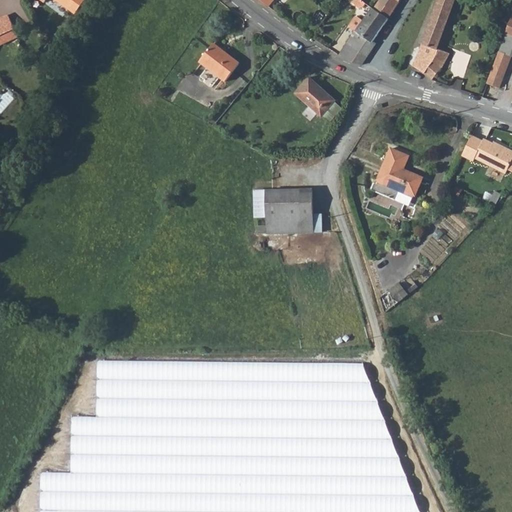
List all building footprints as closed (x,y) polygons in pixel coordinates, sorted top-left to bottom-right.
[(54,0),(75,15),(86,0),(54,0)] [(255,0),(267,9),(274,0),(255,0)] [(379,0),(378,2),(392,12),(396,6),(400,0),(379,0)] [(455,0),(438,0),(426,32),(413,67),(424,75),(432,64),(442,69),(442,68),(449,54),(438,50),(455,0)] [(392,12),(378,2),(372,10),(386,21),(392,12)] [(354,30),(337,56),(360,66),(374,44),(372,42),(386,21),(372,10),(371,9),(362,22),(356,19),(351,28),(354,30)] [(0,42),(15,36),(7,15),(0,18),(0,42)] [(511,16),(505,35),(507,35),(488,86),(499,90),(511,58),(511,16)] [(237,62),(212,42),(198,62),(224,81),(237,62)] [(442,69),(432,64),(424,75),(432,81),(442,69)] [(335,101),(309,77),(295,92),(320,117),(335,101)] [(474,159),(504,174),(508,168),(511,159),(511,150),(494,142),(493,143),(484,139),(483,141),(472,136),(463,157),(473,162),(474,159)] [(409,158),(393,150),(374,190),(417,211),(422,200),(415,197),(423,180),(403,171),(409,158)] [(494,192),(487,204),(493,207),(500,195),(494,192)] [(313,193),(268,193),(269,228),(258,229),(258,237),(315,235),(314,218),(313,193)] [(385,292),(395,305),(405,297),(401,292),(396,284),(385,292)] [(412,284),(401,292),(405,297),(415,289),(412,284)] [(40,511),(419,511),(361,364),(97,362),(96,417),(72,418),(71,474),(41,474),(40,511)]
